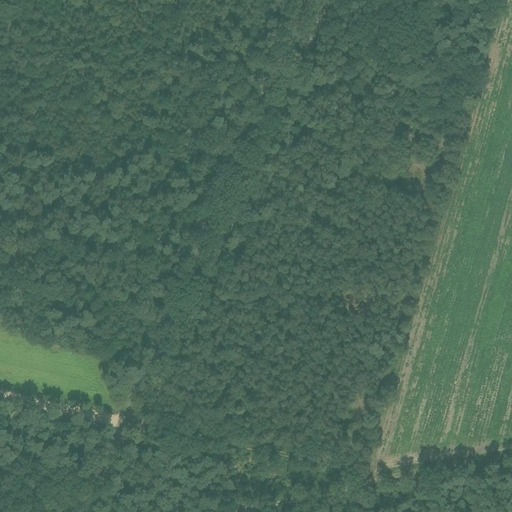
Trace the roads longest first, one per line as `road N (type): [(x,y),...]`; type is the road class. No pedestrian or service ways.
road 1 (tertiary): [(81,511),(307,0)]
road 2 (track): [(511,460),(384,481),(140,426)]
road 3 (track): [(213,511),(384,481)]
